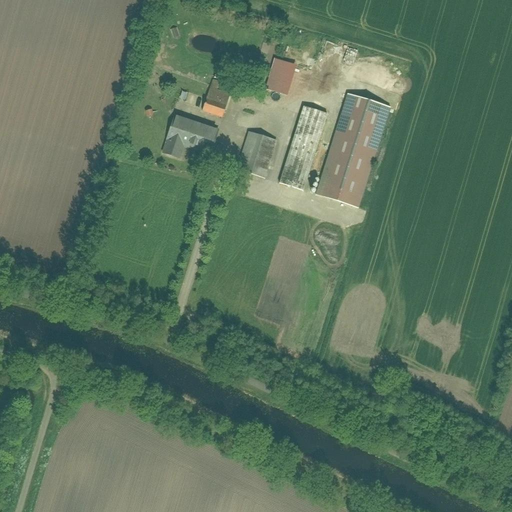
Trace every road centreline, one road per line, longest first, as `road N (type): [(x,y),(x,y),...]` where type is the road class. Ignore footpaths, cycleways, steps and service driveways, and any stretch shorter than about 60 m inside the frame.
road 1 (unclassified): [(0,288),(168,340),(511,509)]
road 2 (unclassified): [(62,370),(134,394),(371,511)]
road 3 (unclassified): [(62,370),(19,511)]
